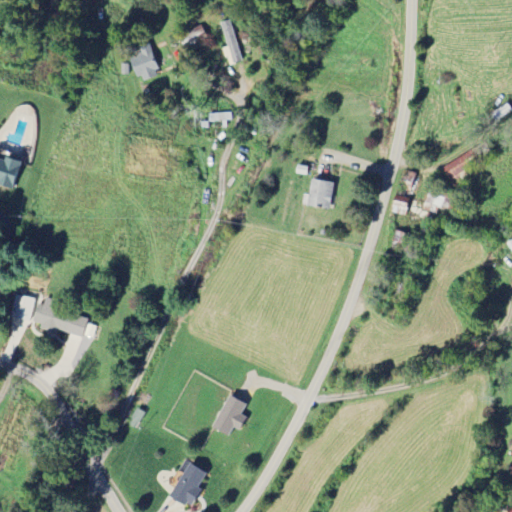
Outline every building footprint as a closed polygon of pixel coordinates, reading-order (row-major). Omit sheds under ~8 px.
[(223,22),(227,48),(226,48),(229,64),(241,62),(234,20),(223,22)] [(141,83),(161,75),(148,43),(139,47),(142,54),(130,59),(141,83)] [(121,64),(121,75),(129,75),(129,64),(121,64)] [(473,173),(471,166),(479,162),(474,151),(442,166),(450,183),(473,173)] [(0,186),(12,190),(20,162),(0,156),(0,186)] [(412,198),(419,174),(405,170),(398,195),(412,198)] [(329,210),(334,184),(311,179),(308,196),(304,195),(302,205),(329,210)] [(444,210),(448,201),(429,193),(422,210),(435,216),(439,208),(444,210)] [(411,199),(396,195),(391,212),(407,216),(411,199)] [(34,298),(14,296),(11,318),(32,321),(34,298)] [(89,319),(40,303),(33,322),(42,325),(40,329),(56,334),(58,330),(82,338),(89,319)] [(240,416),(246,404),(228,396),(213,429),(229,437),(233,428),(240,431),(246,418),(240,416)] [(171,499),(192,509),(201,490),(199,488),(206,473),(187,464),(171,499)]
